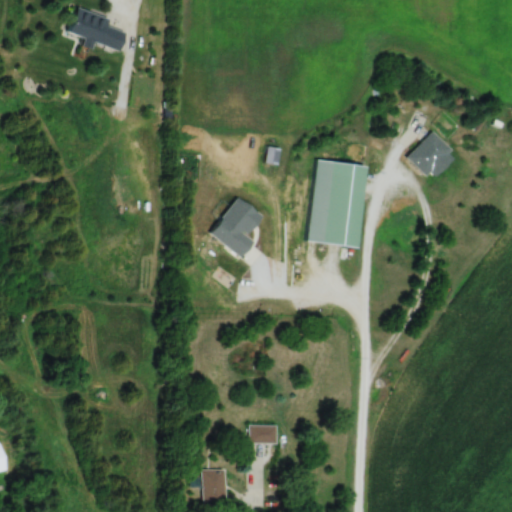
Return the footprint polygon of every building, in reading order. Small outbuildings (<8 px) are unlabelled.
[(64,34),(86,41),(117,52),(125,28),(72,10),(64,34)] [(404,158),(423,177),(448,151),(429,132),(404,158)] [(318,244),(354,248),(363,166),(328,162),(318,244)] [(246,444),(273,444),(273,425),(246,425),(246,444)] [(221,506),(221,470),(198,470),(198,506),(221,506)]
